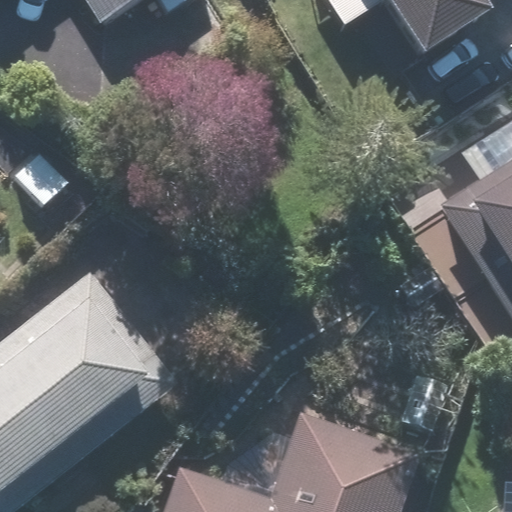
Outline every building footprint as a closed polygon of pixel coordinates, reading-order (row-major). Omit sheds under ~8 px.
[(75,0),(98,34),(149,0),(75,0)] [(374,0),(416,65),(485,21),(478,10),(494,0),(374,0)] [(40,152),(12,177),(52,224),(81,199),(40,152)] [(511,163),(434,214),(511,332),(511,163)] [(86,277),(0,343),(0,511),(13,511),(173,389),(86,277)] [(399,511),(417,463),(299,420),(268,503),(174,469),(158,511),(399,511)]
